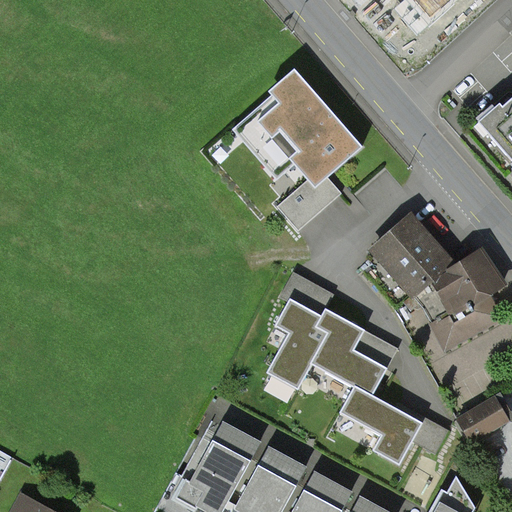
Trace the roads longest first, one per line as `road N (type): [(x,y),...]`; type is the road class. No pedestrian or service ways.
road 1 (tertiary): [(397,112),(511,241)]
road 2 (residential): [(397,112),(511,6)]
road 3 (tertiary): [(300,0),(397,112)]
